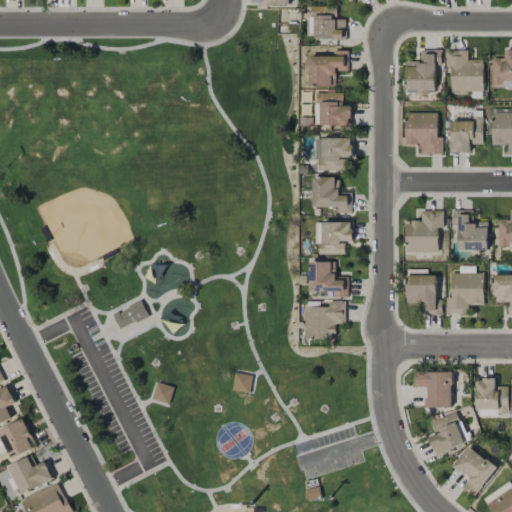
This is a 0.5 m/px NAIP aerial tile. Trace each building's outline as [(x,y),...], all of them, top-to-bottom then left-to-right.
[(346,19),(335,19),(336,16),(315,15),(314,38),(345,39),(346,19)] [(405,89),(435,90),(436,65),(441,65),(441,50),(421,50),(420,62),(406,61),(405,89)] [(502,80),(511,80),(511,50),(505,50),(505,58),(492,58),(492,87),(502,88),(502,80)] [(348,71),(348,51),(337,51),(337,56),(309,57),(310,86),(335,86),(335,71),(348,71)] [(451,91),(484,91),(483,59),(468,60),(468,51),(446,51),(446,69),(451,69),(451,91)] [(351,125),(351,106),(343,106),(343,93),(315,94),(316,126),(351,125)] [(492,145),(507,145),(507,154),(511,153),(511,110),(491,111),(492,145)] [(437,113),(405,113),(405,145),(420,145),(420,154),(443,154),(443,137),(437,137),(437,113)] [(483,144),(483,119),(450,119),(451,153),(470,153),(470,144),(483,144)] [(352,138),(316,138),(316,171),(345,170),(345,158),(352,158),(352,138)] [(313,208),(336,207),(337,213),(353,213),(352,193),(339,194),(339,178),(312,178),(313,208)] [(458,251),(488,250),(488,222),(470,223),(470,210),(452,211),(452,226),(457,226),(458,251)] [(406,252),(438,252),(438,228),(443,228),(443,211),(422,211),(422,221),(405,222),(406,252)] [(511,212),(511,220),(498,220),(498,248),(511,247),(511,212)] [(344,254),(344,242),(353,242),(352,222),(316,222),(316,254),(344,254)] [(310,261),(309,292),(328,292),(328,297),(348,298),(348,278),(335,278),(335,262),(310,261)] [(452,273),(451,298),(446,298),(446,314),(468,314),(468,305),(484,305),(484,274),(452,273)] [(511,274),(493,275),(493,301),(511,301),(511,312),(511,311),(511,274)] [(407,303),(424,303),(424,315),(442,314),(442,299),(437,299),(436,275),(406,276),(407,303)] [(120,329),(148,316),(141,301),(113,314),(120,329)] [(336,339),(335,324),(345,324),(345,301),(328,302),(328,307),(303,307),(304,340),(336,339)] [(451,372),(414,372),(414,387),(426,387),(426,408),(452,407),(451,372)] [(232,391),(250,393),(252,375),(234,374),(232,391)] [(174,388),(157,382),(152,399),(168,404),(174,388)] [(7,407),(16,403),(8,386),(0,389),(0,423),(12,418),(7,407)] [(429,438),(435,455),(468,443),(457,412),(431,422),(436,435),(429,438)] [(0,429),(0,433),(11,458),(33,449),(28,439),(31,437),(23,419),(0,429)] [(462,488),(473,498),(497,468),(469,445),(453,466),(469,479),(462,488)] [(33,467),(28,457),(8,466),(21,494),(53,479),(45,461),(33,467)] [(20,499),(25,511),(70,511),(60,483),(20,499)] [(511,511),(511,487),(486,504),(491,511),(511,511)]
